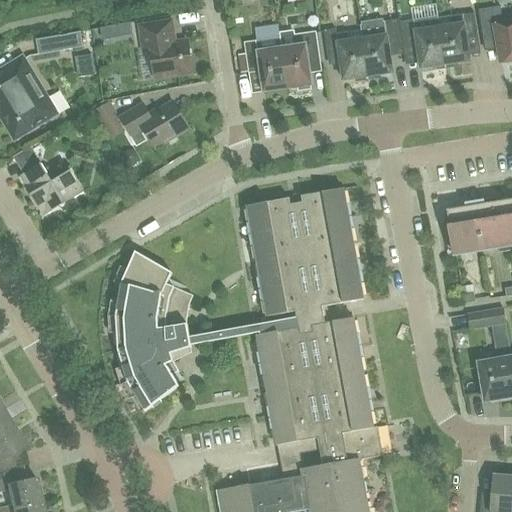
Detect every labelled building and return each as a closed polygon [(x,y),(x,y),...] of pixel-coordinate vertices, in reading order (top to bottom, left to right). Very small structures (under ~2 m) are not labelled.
[(511,22),(509,23),(508,15),(503,16),(502,6),(479,9),(483,33),(497,31),(502,62),(505,62),(508,64),(511,62),(511,22)] [(441,27),(446,64),(471,61),(468,39),(479,37),(476,12),(452,16),(454,25),(441,27)] [(400,22),(404,47),(418,45),(422,68),(446,64),(441,27),(429,29),(427,18),(400,22)] [(390,51),(405,49),(404,47),(400,22),(400,19),(361,25),(363,39),(369,76),(393,72),(390,51)] [(157,78),(193,73),(188,40),(176,42),(173,21),(141,26),(145,49),(152,48),(157,78)] [(135,34),(133,22),(118,25),(120,37),(135,34)] [(325,30),(329,60),(341,58),(344,80),(369,76),(363,39),(350,41),(349,32),(338,33),(337,28),(325,30)] [(280,33),(281,37),(289,88),(313,85),(310,64),(321,62),(317,32),(295,35),(294,30),(280,33)] [(40,54),(84,47),(82,31),(37,39),(40,54)] [(289,88),(281,37),(246,42),(250,73),(262,71),(265,92),(289,88)] [(0,111),(16,138),(57,113),(24,58),(0,72),(0,111)] [(133,137),(138,145),(150,138),(156,149),(190,128),(174,101),(151,115),(144,103),(121,117),(133,137)] [(75,199),(85,193),(72,171),(54,181),(43,163),(21,176),(45,217),(62,206),(65,211),(78,203),(75,199)] [(291,198),(249,206),(269,316),(297,311),(300,328),(259,335),(279,445),(285,480),(251,486),(251,484),(217,490),(221,511),(370,511),(361,460),(380,456),(384,455),(379,427),(375,427),(355,318),(326,323),(324,306),(365,299),(345,188),(303,196),(305,207),(293,209),(291,198)] [(511,199),(448,210),(454,247),(511,237),(511,199)] [(192,348),(193,347),(189,324),(188,324),(188,320),(191,304),(194,295),(168,284),(174,273),(137,251),(123,283),(117,316),(119,350),(129,382),(147,412),(180,386),(174,375),(181,371),(175,361),(172,353),(192,347),(192,348)] [(464,304),(477,301),(475,293),(463,295),(464,304)] [(469,314),(472,329),(507,323),(505,308),(469,314)] [(501,403),(511,401),(511,356),(511,357),(510,346),(496,348),(498,360),(480,363),(483,379),(479,380),(481,393),(485,392),(487,401),(500,398),(501,403)] [(0,430),(13,423),(0,401),(0,430)] [(26,446),(13,423),(0,430),(0,470),(24,465),(30,464),(25,446),(26,446)] [(197,429),(197,446),(216,446),(216,429),(197,429)] [(14,511),(43,505),(37,479),(28,481),(24,465),(0,470),(0,493),(9,492),(13,506),(14,511)] [(511,511),(511,476),(495,475),(492,502),(482,502),(481,511),(511,511)]
